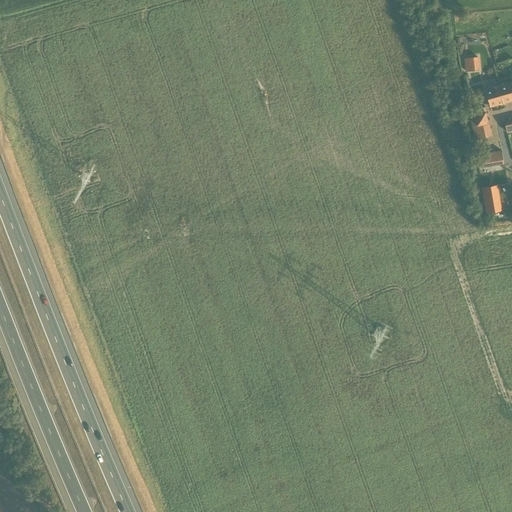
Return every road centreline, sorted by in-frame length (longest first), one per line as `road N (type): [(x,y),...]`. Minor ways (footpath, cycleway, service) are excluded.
road 1 (motorway): [(136,511),(0,182)]
road 2 (motorway): [(0,284),(93,511)]
